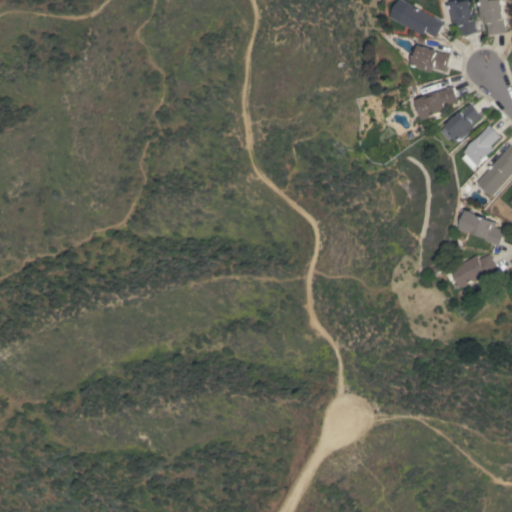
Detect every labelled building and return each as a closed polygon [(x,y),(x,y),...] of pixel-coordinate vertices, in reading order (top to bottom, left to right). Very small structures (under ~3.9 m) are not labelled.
[(458,22),(454,23),(453,18),(452,19),(451,13),(449,2),(455,0),(458,0),(459,2),(466,0),(470,0),(471,6),(472,6),(474,12),(473,12),(475,19),(474,20),(476,27),(477,27),(478,32),(473,33),(473,34),(467,35),(467,34),(461,36),(458,22)] [(488,34),(486,20),(481,20),(480,14),(480,9),(480,8),(479,0),(500,0),(501,4),(503,18),(503,19),(504,27),(504,26),(505,32),(488,34)] [(443,23),(436,37),(425,31),(423,35),(419,33),(419,34),(396,21),(406,2),(443,23)] [(445,71),(431,67),(430,72),(423,70),(419,68),(409,64),(412,55),(414,56),(418,44),(424,46),(431,48),(431,49),(432,49),(433,49),(437,50),(437,51),(445,53),(451,55),(445,71)] [(448,104),(449,108),(435,113),(436,115),(429,118),(429,117),(423,119),(416,99),(440,90),(440,91),(447,88),(453,85),(455,89),(458,95),(457,96),(457,97),(460,98),(458,104),(453,102),(448,104)] [(471,125),(474,128),(470,131),(471,131),(466,136),(466,135),(457,142),(451,135),(453,133),(446,124),(451,120),(450,120),(456,115),(456,116),(458,114),(461,111),(462,111),(467,107),(467,106),(471,102),(475,107),(475,106),(480,111),(478,112),(482,116),(471,125)] [(486,128),(485,128),(489,124),(493,128),(494,127),(498,131),(498,132),(501,135),(491,146),(494,149),(477,166),(476,165),(472,169),(461,158),(465,154),(463,151),(486,128)] [(508,147),(511,144),(511,145),(511,174),(492,196),(476,182),(508,147)] [(475,213),(475,214),(493,221),(496,222),(494,227),(499,229),(503,227),(506,233),(503,234),(503,235),(504,236),(501,241),(500,241),(499,246),(495,245),(495,244),(483,239),(484,237),(469,231),(468,232),(458,228),(458,227),(456,226),(462,210),(464,211),(465,209),(475,213)] [(472,257),(472,256),(476,254),(478,259),(489,253),(497,268),(492,271),(491,271),(458,288),(448,269),(472,257)]
